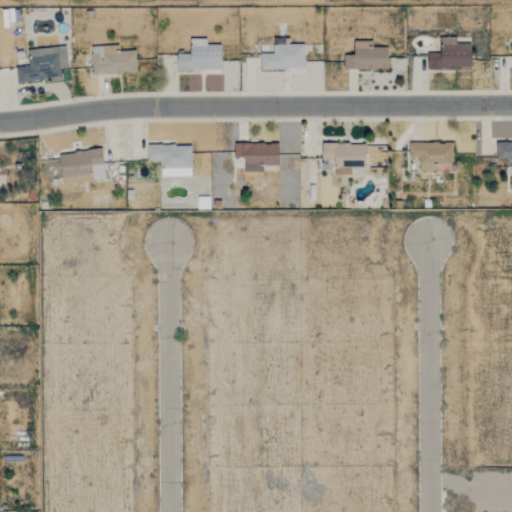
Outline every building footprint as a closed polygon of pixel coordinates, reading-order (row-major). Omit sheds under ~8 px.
[(177,70),(221,69),(221,44),(206,45),(206,38),(190,39),(190,53),(177,53),(177,70)] [(427,53),(427,68),(471,68),(471,44),(456,44),(456,38),(439,38),(440,53),(427,53)] [(388,48),(372,47),(372,41),(354,41),(354,55),(344,55),(343,69),(387,70),(388,48)] [(304,68),(304,44),(273,45),(273,53),(260,53),(260,69),(304,68)] [(92,74),(136,73),(135,51),(118,51),(118,46),(91,47),(92,74)] [(27,49),(28,66),(16,67),(16,81),(60,79),(60,69),(67,69),(66,48),(27,49)] [(453,164),(452,142),(408,143),(409,157),(419,157),(419,172),(437,172),(437,165),(453,164)] [(496,158),(510,158),(510,174),(511,174),(511,142),(496,143),(496,158)] [(234,158),(244,158),(244,171),(262,172),(263,165),(278,165),(278,144),(234,143),(234,158)] [(321,160),(334,160),(334,175),(350,175),(351,168),(364,168),(365,144),(321,143),(321,160)] [(160,177),(191,176),(190,144),(147,146),(147,161),(160,160),(160,177)] [(373,146),(365,146),(365,167),(377,167),(377,155),(373,155),(373,146)] [(62,185),(105,179),(101,148),(58,154),(62,185)]
